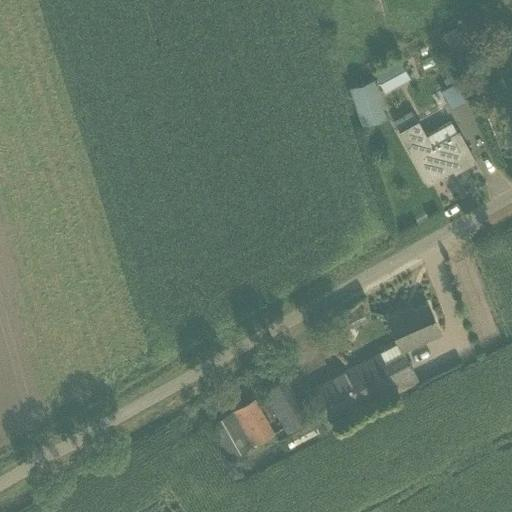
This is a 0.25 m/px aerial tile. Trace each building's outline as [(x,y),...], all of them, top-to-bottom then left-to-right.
[(465,50),(466,50),(456,28),(442,34),(451,56),(452,56),(465,50)] [(400,57),(374,72),(385,90),(410,76),(400,57)] [(372,79),(348,87),(361,125),(385,117),(372,79)] [(451,105),(467,98),(460,80),(444,87),(451,105)] [(399,131),(405,142),(427,183),(446,173),(444,169),(451,165),(455,172),(475,161),(466,146),(459,133),(458,132),(456,133),(450,121),(425,135),(424,132),(417,121),(399,131)] [(440,332),(427,305),(405,314),(404,310),(388,318),(399,342),(402,349),(440,332)] [(350,326),(338,321),(331,335),(343,341),(350,326)] [(405,354),(404,354),(402,349),(399,342),(381,352),(380,350),(308,388),(329,429),(420,381),(405,354)] [(308,419),(295,395),(285,378),(264,390),(265,392),(285,427),(287,431),(308,419)] [(230,458),(274,433),(254,398),(210,423),(230,458)]
